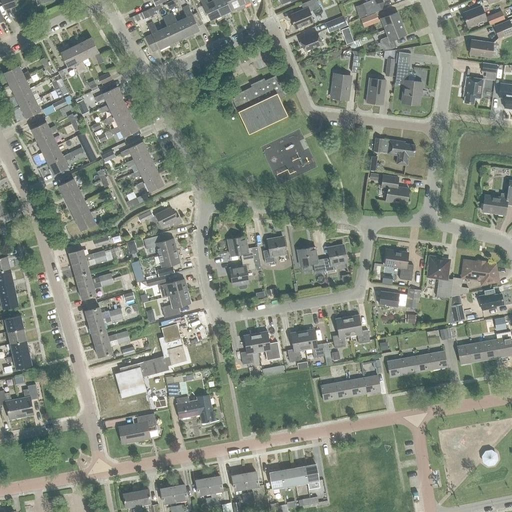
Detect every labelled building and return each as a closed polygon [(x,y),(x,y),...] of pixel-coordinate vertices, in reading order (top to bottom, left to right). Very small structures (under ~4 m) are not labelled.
[(16,6),(13,0),(0,0),(4,11),(16,6)] [(166,3),(167,4),(169,9),(175,6),(173,0),(166,3)] [(217,21),(221,19),(212,0),(199,0),(201,3),(202,3),(210,21),(216,18),(217,21)] [(212,0),(221,19),(225,17),(224,14),(230,12),(224,0),(214,0),(213,1),(212,0)] [(224,0),(230,12),(236,9),(237,12),(241,10),(236,0),(224,0)] [(236,0),(241,10),(245,8),(244,5),(250,2),(248,0),(236,0)] [(309,12),(319,8),(316,0),(311,0),(301,5),(303,10),(289,16),(295,29),(313,21),(309,12)] [(384,0),(372,0),(362,4),(367,16),(382,10),(379,2),(384,0)] [(187,17),(182,20),(190,38),(194,36),(193,33),(199,31),(187,6),(183,8),(187,17)] [(462,14),(467,27),(486,19),(481,6),(462,14)] [(145,19),(155,14),(154,11),(152,7),(141,12),(145,19)] [(385,30),(401,24),(397,12),(380,19),(385,30)] [(172,13),(167,15),(179,40),(185,37),(186,40),(190,38),(182,20),(176,22),(172,13)] [(379,22),(375,13),(360,19),(363,28),(379,22)] [(174,45),(173,43),(179,40),(167,15),(163,18),(167,26),(162,29),(170,47),(174,45)] [(347,25),(346,22),(343,16),(325,24),(328,33),(347,25)] [(511,33),(511,27),(509,20),(493,26),(498,39),(511,33)] [(160,52),(170,47),(162,29),(156,31),(152,22),(147,25),(152,34),(145,37),(152,52),(159,49),(160,52)] [(406,35),(401,24),(385,30),(387,37),(380,40),(379,42),(383,51),(390,49),(396,47),(394,39),(406,35)] [(347,44),(354,41),(349,27),(342,30),(347,44)] [(299,41),(304,52),(321,45),(317,33),(299,41)] [(83,37),(79,39),(88,57),(94,54),(99,64),(103,62),(98,52),(91,38),(85,41),(83,37)] [(79,39),(74,41),(76,45),(70,48),(82,72),(86,70),(82,61),(88,57),(79,39)] [(490,58),(492,43),(471,40),(469,55),(490,58)] [(78,74),(82,72),(70,48),(65,51),(63,47),(58,49),(67,68),(73,65),(78,74)] [(360,57),(353,56),(351,72),(358,73),(360,57)] [(40,60),(44,68),(49,66),(45,58),(40,60)] [(394,60),(387,59),(385,76),(392,76),(394,60)] [(402,104),(418,106),(421,82),(407,81),(409,66),(397,64),(395,83),(404,85),(402,104)] [(481,71),(495,73),(496,65),(482,64),(481,71)] [(27,71),(22,74),(18,66),(3,73),(9,85),(24,77),(29,75),(27,71)] [(52,73),(49,66),(44,68),(47,75),(52,73)] [(101,84),(112,80),(108,73),(98,78),(101,84)] [(347,100),(350,76),(334,74),(331,98),(347,100)] [(29,75),(24,77),(9,85),(14,96),(30,89),(26,81),(31,78),(29,75)] [(248,134),(287,116),(279,99),(285,97),(275,76),(231,97),(248,134)] [(466,77),(463,96),(465,96),(464,103),(473,104),(474,98),(480,99),(483,80),(466,77)] [(382,105),(385,80),(369,78),(366,103),(382,105)] [(51,83),(54,90),(59,88),(55,80),(51,83)] [(511,109),(511,85),(500,84),(498,97),(505,98),(504,108),(511,109)] [(68,93),(64,86),(59,88),(61,92),(63,95),(68,93)] [(105,99),(108,105),(122,98),(117,87),(102,94),(94,98),(96,103),(105,99)] [(59,88),(54,90),(58,98),(63,95),(61,92),(59,88)] [(33,95),(30,89),(14,96),(20,108),(35,100),(39,98),(37,93),(33,95)] [(35,100),(20,108),(25,119),(41,111),(37,104),(41,103),(39,98),(35,100)] [(122,98),(108,105),(99,109),(102,113),(110,110),(113,116),(127,109),(122,98)] [(52,105),(54,110),(67,104),(64,99),(52,105)] [(88,112),(83,99),(76,103),(81,115),(88,112)] [(132,120),(127,109),(113,116),(105,120),(107,124),(115,120),(118,127),(132,120)] [(67,116),(71,124),(76,122),(72,114),(67,116)] [(118,127),(110,131),(112,135),(120,131),(123,138),(138,131),(132,120),(118,127)] [(31,130),(36,141),(51,134),(51,133),(57,131),(55,126),(49,129),(46,122),(31,130)] [(76,122),(71,124),(75,132),(79,129),(76,122)] [(99,122),(91,126),(94,131),(102,127),(99,122)] [(87,141),(83,133),(78,135),(82,145),(88,142),(87,141)] [(104,133),(97,137),(100,143),(107,139),(104,133)] [(57,145),(51,134),(36,141),(42,152),(57,145)] [(383,139),(375,138),(373,151),(381,153),(381,151),(387,152),(386,154),(397,156),(396,164),(407,166),(408,156),(413,156),(415,145),(404,144),(404,142),(388,140),(382,139),(383,139)] [(130,153),(133,160),(148,153),(143,142),(128,149),(120,153),(122,157),(130,153)] [(92,151),(88,144),(83,146),(87,156),(93,153),(92,151)] [(42,152),(47,164),(62,156),(57,145),(42,152)] [(104,162),(115,157),(112,150),(101,156),(103,160),(104,162)] [(53,175),(68,168),(65,162),(72,158),(70,153),(62,156),(47,164),(53,175)] [(139,171),(153,164),(148,153),(133,160),(125,164),(127,168),(136,164),(139,171)] [(377,157),(364,155),(362,169),(375,171),(377,157)] [(141,175),(144,181),(158,174),(153,164),(139,171),(130,174),(133,179),(141,175)] [(88,167),(76,172),(79,179),(91,173),(88,167)] [(100,180),(105,177),(101,170),(96,172),(100,180)] [(163,185),(158,174),(144,181),(136,185),(138,190),(146,186),(149,192),(163,185)] [(383,175),(381,186),(381,188),(387,189),(385,201),(399,203),(399,202),(406,203),(408,189),(397,187),(398,178),(383,175)] [(108,185),(105,177),(100,180),(104,187),(108,185)] [(58,186),(64,197),(78,189),(79,190),(84,187),(82,182),(76,185),(73,179),(58,186)] [(504,215),(506,205),(511,206),(511,181),(509,181),(507,194),(500,193),(500,198),(484,195),(482,212),(504,215)] [(84,201),(79,190),(78,189),(64,197),(69,209),(84,201)] [(106,195),(109,203),(114,201),(110,193),(106,195)] [(125,202),(129,209),(139,203),(136,197),(125,202)] [(69,209),(75,220),(90,213),(84,201),(69,209)] [(114,201),(109,203),(113,211),(118,208),(114,201)] [(171,208),(155,215),(161,227),(169,223),(171,227),(181,222),(178,217),(176,218),(171,208)] [(153,217),(150,210),(137,217),(140,223),(153,217)] [(95,224),(90,213),(75,220),(80,231),(95,224)] [(156,247),(158,255),(176,251),(173,239),(161,242),(159,236),(144,240),(146,250),(156,247)] [(95,247),(109,243),(107,237),(94,240),(95,247)] [(241,260),(259,257),(257,247),(247,249),(245,237),(227,240),(230,256),(240,254),(241,260)] [(286,254),(283,237),(267,240),(269,250),(262,251),(265,263),(275,262),(274,257),(286,254)] [(335,270),(334,265),(346,263),(343,245),(327,248),(329,258),(323,259),(325,272),(335,270)] [(315,273),(325,272),(323,259),(317,260),(315,247),(297,250),(300,266),(313,264),(315,273)] [(68,254),(72,265),(86,261),(94,259),(92,254),(84,256),(83,250),(68,254)] [(92,254),(94,259),(105,256),(104,250),(92,254)] [(401,268),(399,279),(411,281),(413,265),(406,264),(408,253),(386,250),(384,266),(401,268)] [(180,262),(176,251),(158,255),(161,267),(180,262)] [(0,257),(0,271),(10,269),(7,256),(0,257)] [(107,261),(105,256),(94,259),(95,264),(107,261)] [(452,280),(446,279),(448,260),(438,259),(438,257),(429,256),(427,264),(429,264),(428,277),(438,278),(436,297),(449,299),(450,297),(451,285),(452,280)] [(261,270),(259,257),(241,260),(242,266),(229,268),(232,286),(238,285),(239,289),(240,290),(246,289),(247,287),(246,284),(248,283),(246,270),(256,269),(256,271),(261,270)] [(72,265),(75,277),(89,273),(87,266),(86,261),(72,265)] [(464,261),(462,277),(481,280),(482,284),(497,281),(494,265),(464,261)] [(174,273),(172,266),(157,270),(158,277),(174,273)] [(0,284),(13,281),(10,269),(0,271),(0,284)] [(92,284),(89,273),(75,277),(78,288),(92,284)] [(98,277),(100,282),(112,278),(110,273),(98,277)] [(126,291),(134,289),(130,273),(122,275),(126,291)] [(148,287),(165,283),(164,276),(146,280),(148,287)] [(100,282),(101,287),(113,283),(112,278),(100,282)] [(187,291),(184,279),(166,284),(159,286),(163,298),(169,296),(187,291)] [(0,284),(0,297),(15,293),(13,281),(0,284)] [(96,296),(92,284),(78,288),(81,300),(96,296)] [(460,287),(461,286),(451,285),(450,297),(459,295),(468,293),(468,288),(460,287)] [(267,290),(269,298),(277,296),(275,288),(267,290)] [(405,307),(417,309),(420,290),(407,289),(405,307)] [(190,303),(187,291),(169,296),(171,305),(161,308),(164,318),(180,314),(178,306),(190,303)] [(132,292),(123,295),(124,301),(134,299),(132,292)] [(399,294),(381,292),(379,305),(397,307),(399,294)] [(15,293),(0,297),(0,300),(2,310),(18,306),(15,293)] [(482,310),(491,309),(490,307),(503,305),(501,294),(493,295),(493,294),(479,297),(482,310)] [(450,306),(448,323),(465,320),(462,304),(450,306)] [(99,307),(85,311),(88,323),(102,319),(109,317),(108,312),(101,314),(99,307)] [(120,308),(108,312),(109,317),(122,313),(120,308)] [(123,318),(122,313),(109,317),(111,322),(123,318)] [(361,331),(359,315),(347,317),(350,336),(357,335),(358,344),(369,342),(367,330),(361,331)] [(415,315),(407,315),(407,323),(415,324),(415,315)] [(7,332),(23,328),(20,316),(4,319),(7,332)] [(343,337),(350,336),(347,317),(335,319),(338,335),(332,336),(334,348),(345,346),(343,337)] [(493,319),(495,326),(505,324),(503,318),(493,319)] [(91,335),(105,330),(102,319),(88,323),(91,335)] [(144,384),(142,377),(168,370),(167,366),(186,361),(182,346),(180,339),(176,324),(161,328),(164,338),(159,339),(164,357),(120,369),(121,373),(117,374),(121,390),(144,384)] [(7,332),(10,344),(26,341),(23,328),(7,332)] [(314,329),(302,332),(305,350),(312,349),(313,358),(325,356),(323,344),(317,345),(314,329)] [(105,330),(91,335),(94,346),(109,342),(115,340),(114,335),(107,337),(105,330)] [(126,332),(114,335),(115,340),(128,336),(126,332)] [(267,332),(255,334),(258,352),(265,351),(267,360),(278,358),(276,346),(270,347),(267,332)] [(290,334),(293,349),(287,350),(289,362),(300,360),(299,351),(305,350),(302,332),(290,334)] [(243,336),(246,352),(240,353),(242,365),(253,363),(252,353),(258,352),(255,334),(243,336)] [(128,336),(115,340),(117,344),(129,340),(128,336)] [(511,350),(509,337),(496,339),(499,357),(511,354),(511,350)] [(499,357),(496,339),(483,342),(486,360),(499,357)] [(10,344),(12,356),(29,353),(26,341),(10,344)] [(109,342),(94,346),(98,357),(112,353),(110,346),(109,342)] [(473,362),(486,360),(483,342),(470,344),(473,362)] [(473,362),(470,344),(457,347),(460,364),(473,362)] [(122,351),(123,357),(135,353),(133,347),(122,351)] [(429,354),(432,370),(446,367),(443,351),(429,354)] [(339,352),(331,354),(333,361),(340,359),(339,352)] [(32,366),(29,353),(12,356),(6,358),(7,363),(14,362),(15,369),(32,366)] [(415,356),(418,372),(432,370),(429,354),(415,356)] [(418,372),(415,356),(401,359),(404,375),(418,372)] [(387,361),(390,377),(404,375),(401,359),(387,361)] [(273,367),(275,374),(284,373),(282,365),(273,367)] [(363,378),(366,394),(380,391),(377,376),(363,378)] [(349,381),(352,396),(366,394),(363,378),(349,381)] [(179,382),(180,393),(188,393),(187,381),(179,382)] [(352,396),(349,381),(335,383),(337,399),(352,396)] [(167,385),(169,397),(180,395),(178,383),(167,385)] [(320,386),(323,401),(337,399),(335,383),(320,386)] [(24,398),(17,399),(21,417),(33,415),(30,400),(38,398),(35,385),(27,386),(28,389),(23,390),(24,398)] [(294,390),(298,411),(314,409),(314,408),(311,408),(308,388),(294,390)] [(298,411),(294,390),(281,393),(285,414),(298,411)] [(9,419),(21,417),(17,399),(11,401),(9,393),(4,394),(3,391),(0,391),(0,405),(6,405),(9,419)] [(267,395),(271,416),(285,414),(281,393),(267,395)] [(196,397),(197,400),(188,402),(187,397),(176,399),(177,404),(176,404),(179,419),(199,415),(201,423),(207,422),(209,422),(215,421),(213,411),(212,411),(208,395),(196,397)] [(267,395),(254,398),(257,418),(255,418),(255,419),(271,416),(267,395)] [(165,400),(154,402),(155,408),(166,406),(165,400)] [(154,413),(136,417),(137,424),(118,427),(121,444),(150,438),(147,426),(156,425),(154,413)] [(495,449),(481,452),(485,465),(498,462),(495,449)] [(315,464),(304,466),(307,483),(318,481),(315,464)] [(295,485),(307,483),(304,466),(292,469),(295,485)] [(284,487),(295,485),(292,469),(281,471),(284,487)] [(284,487),(281,471),(269,473),(272,489),(279,488),(280,496),(285,495),(284,487)] [(255,472),(243,474),(246,488),(258,486),(255,472)] [(243,474),(231,476),(234,491),(246,488),(243,474)] [(210,493),(211,497),(212,506),(218,505),(216,492),(222,491),(219,476),(207,478),(210,493)] [(210,493),(207,478),(195,480),(198,495),(210,493)] [(184,485),(172,487),(175,501),(187,499),(184,485)] [(175,501),(172,487),(160,489),(163,504),(175,501)] [(135,491),(138,511),(144,511),(143,505),(150,503),(148,489),(135,491)] [(133,511),(138,511),(135,491),(123,494),(125,508),(133,507),(133,511)] [(240,511),(239,502),(232,503),(233,511),(240,511)] [(232,511),(231,503),(222,505),(222,511),(232,511)]
